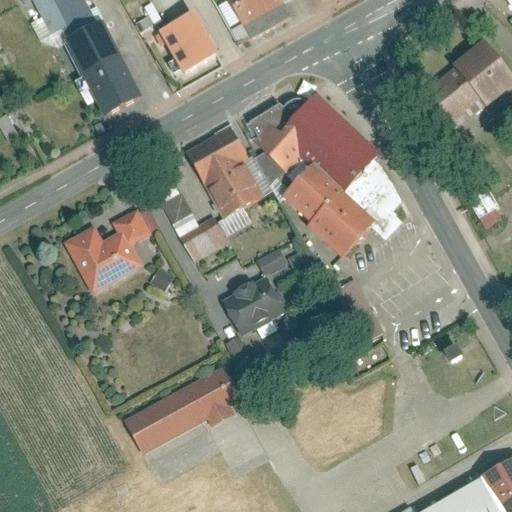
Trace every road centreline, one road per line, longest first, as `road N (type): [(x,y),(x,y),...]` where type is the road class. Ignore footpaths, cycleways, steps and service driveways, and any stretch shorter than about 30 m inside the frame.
road 1 (tertiary): [(0,225),(339,37)]
road 2 (tertiary): [(339,37),(511,347)]
